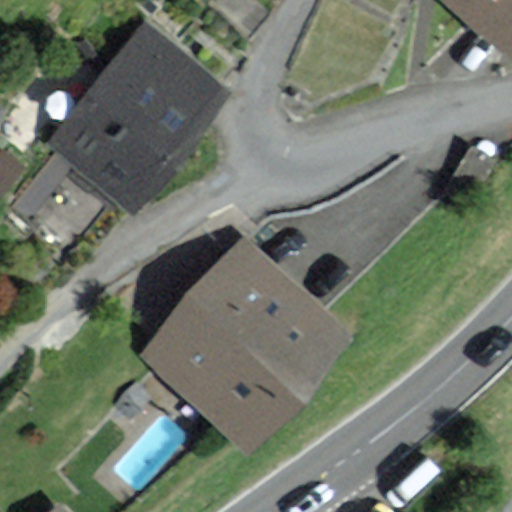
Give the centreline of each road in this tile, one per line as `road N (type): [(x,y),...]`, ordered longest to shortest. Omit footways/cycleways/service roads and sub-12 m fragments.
road 1 (residential): [(511,91),(391,121),(338,144),(291,147),(276,140),(258,109),(269,61),(304,0)]
road 2 (secondary): [(268,511),(436,388),(511,318)]
